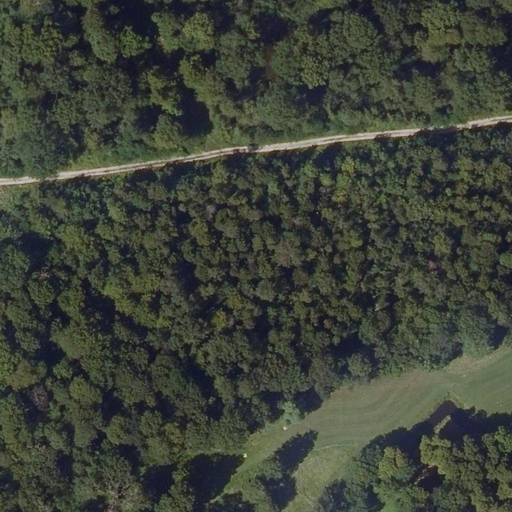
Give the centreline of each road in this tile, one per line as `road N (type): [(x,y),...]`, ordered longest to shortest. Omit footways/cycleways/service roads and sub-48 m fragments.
road 1 (track): [(0,179),(511,119)]
road 2 (track): [(339,472),(0,206)]
